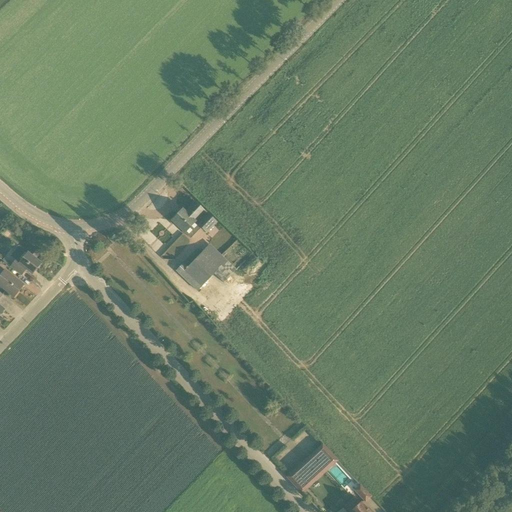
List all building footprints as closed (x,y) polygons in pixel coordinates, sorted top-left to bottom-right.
[(172,221),(184,233),(184,234),(189,239),(200,229),(206,234),(216,223),(203,212),(204,211),(195,203),(185,213),(182,210),(172,221)] [(28,253),(21,261),(18,258),(10,267),(21,276),(26,270),(32,275),(41,263),(35,259),(41,252),(33,247),(28,253)] [(230,276),(204,251),(187,268),(183,264),(176,271),(197,291),(213,275),(223,284),(230,276)] [(4,270),(0,276),(0,287),(11,296),(16,291),(18,292),(23,285),(4,270)] [(303,463),(287,478),(299,490),(315,476),(303,463)] [(370,497),(359,486),(354,491),(364,502),(370,497)] [(369,511),(361,503),(351,511),(369,511)]
